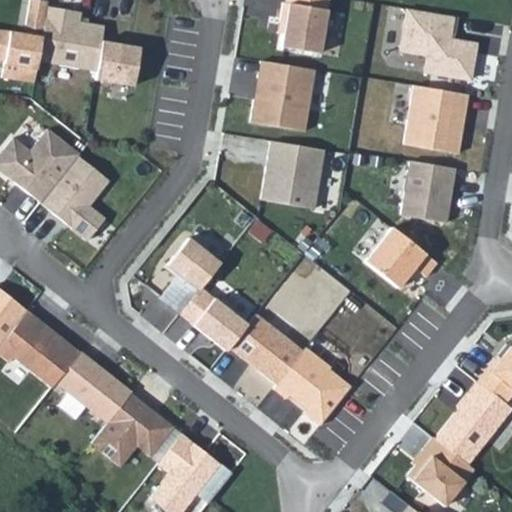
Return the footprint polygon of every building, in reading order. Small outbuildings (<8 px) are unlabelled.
[(28,0),(23,33),(0,29),(0,58),(4,59),(1,77),(33,82),(36,60),(46,6),(47,1),(43,0),(28,0)] [(326,0),(285,0),(285,4),(281,4),(278,23),(284,24),(280,50),(317,56),(326,0)] [(80,12),(46,6),(36,60),(96,70),(101,40),(103,26),(78,22),(80,12)] [(455,18),(405,10),(399,52),(426,56),(423,75),(469,82),(475,46),(451,42),(455,18)] [(328,12),(324,51),(331,52),(333,34),(342,36),(344,13),(328,12)] [(139,47),(101,40),(96,70),(94,80),(132,86),(139,47)] [(313,72),(259,63),(248,125),(302,134),(313,72)] [(468,97),(413,88),(403,146),(458,155),(468,97)] [(0,171),(38,203),(77,155),(46,130),(29,151),(12,137),(0,152),(0,171)] [(322,151),(269,142),(259,202),(313,210),(322,151)] [(77,155),(38,203),(86,241),(105,218),(88,205),(109,181),(77,155)] [(453,171),(408,163),(398,216),(443,225),(453,171)] [(389,230),(361,264),(395,291),(412,270),(423,279),(434,266),(389,230)] [(199,288),(219,263),(187,238),(163,268),(175,278),(158,298),(178,314),(199,288)] [(0,346),(29,312),(0,287),(0,346)] [(227,347),(245,325),(199,288),(178,314),(224,351),(227,347)] [(29,312),(0,346),(0,356),(8,363),(12,358),(50,388),(56,382),(78,354),(29,312)] [(245,325),(227,347),(275,385),(301,352),(254,314),(245,325)] [(496,355),(475,381),(504,404),(511,394),(511,348),(509,346),(500,358),(496,355)] [(275,385),(272,389),(318,426),(349,387),(327,370),(330,368),(305,348),(301,352),(275,385)] [(78,354),(56,382),(105,422),(128,394),(78,354)] [(459,408),(435,437),(467,463),(511,409),(504,404),(475,381),(456,406),(459,408)] [(105,422),(87,443),(118,467),(135,446),(148,456),(171,428),(128,394),(105,422)] [(180,434),(155,465),(167,474),(147,498),(165,511),(180,511),(194,495),(205,504),(229,474),(180,434)] [(432,436),(420,450),(425,454),(407,476),(443,506),(473,469),(467,463),(435,437),(432,436)] [(391,488),(383,498),(399,511),(407,501),(391,488)]
